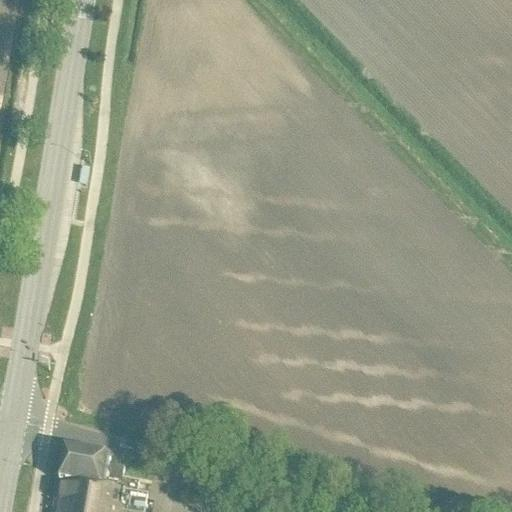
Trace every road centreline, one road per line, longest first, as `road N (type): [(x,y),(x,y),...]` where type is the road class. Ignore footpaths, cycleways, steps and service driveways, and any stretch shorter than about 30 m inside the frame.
road 1 (secondary): [(15,420),(83,0)]
road 2 (tertiary): [(329,511),(15,420)]
